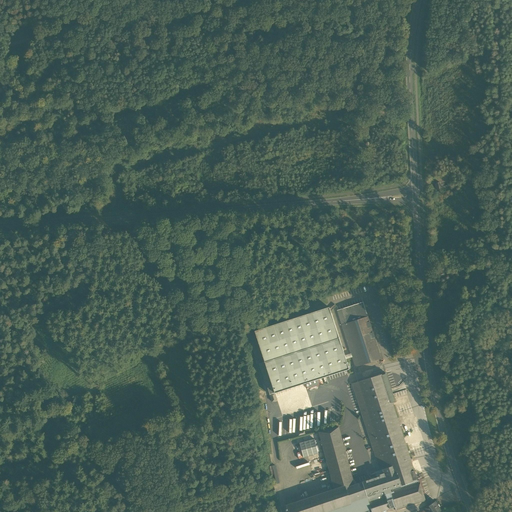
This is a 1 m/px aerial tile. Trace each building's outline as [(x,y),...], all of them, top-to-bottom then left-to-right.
[(376,288),(368,290),(377,317),(378,317),(384,337),(383,337),(390,357),(397,354),(376,288)] [(337,310),(342,325),(368,316),(363,302),(337,310)] [(264,362),(272,386),(274,393),(305,384),(306,387),(309,388),(318,385),(319,382),(318,379),(349,369),(329,307),(254,331),(264,362)] [(342,325),(347,340),(373,332),(368,316),(342,325)] [(381,359),(373,332),(347,340),(355,367),(381,359)] [(259,364),(267,388),(272,386),(264,362),(259,364)] [(395,471),(400,486),(417,480),(392,403),(395,402),(386,372),(358,381),(353,383),(360,407),(380,470),(381,475),(395,471)] [(318,432),(335,489),(345,485),(345,487),(354,484),(338,427),(318,432)] [(315,439),(298,442),(301,457),(318,454),(315,439)] [(369,473),(371,479),(381,475),(380,470),(369,473)] [(354,484),(345,487),(350,502),(384,491),(389,490),(400,486),(395,471),(381,475),(371,479),(354,484)] [(420,479),(417,480),(400,486),(389,490),(395,507),(396,510),(424,501),(423,496),(420,485),(421,485),(420,479)] [(328,511),(351,505),(350,502),(345,487),(345,485),(335,489),(285,505),(287,511),(328,511)] [(389,490),(384,491),(386,497),(368,503),(370,509),(371,511),(379,511),(395,507),(389,490)] [(361,511),(370,509),(368,503),(386,497),(384,491),(350,502),(351,505),(328,511),(361,511)] [(435,501),(428,506),(428,507),(431,511),(439,511),(442,510),(439,507),(440,506),(438,504),(437,505),(435,501)]
